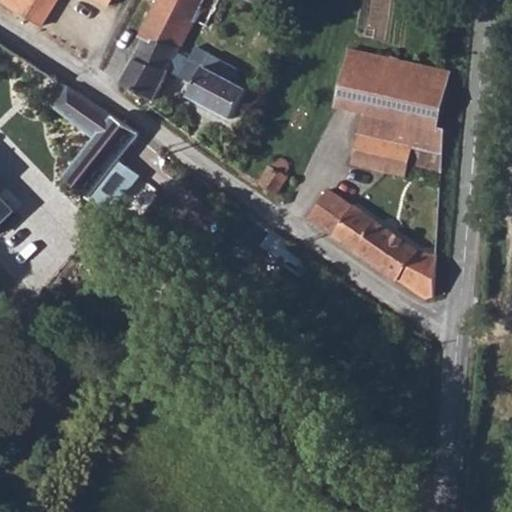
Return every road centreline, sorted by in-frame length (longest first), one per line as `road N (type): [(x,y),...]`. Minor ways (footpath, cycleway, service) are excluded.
road 1 (unclassified): [(456,333),(436,327),(0,22)]
road 2 (tertiary): [(456,333),(488,0)]
road 3 (track): [(12,238),(29,309),(105,376),(45,511)]
road 4 (tertiary): [(444,511),(456,333)]
